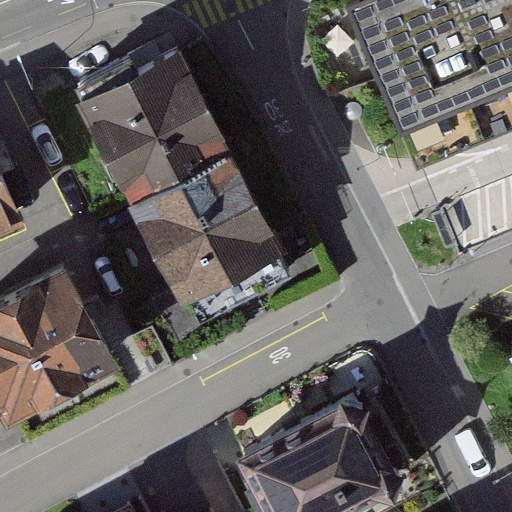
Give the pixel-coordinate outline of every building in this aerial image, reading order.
[(511,0),(350,0),(416,160),(474,137),(511,121),(511,0)] [(204,37),(97,90),(201,299),(308,246),(204,37)] [(0,119),(0,237),(43,219),(0,119)] [(90,258),(0,305),(0,365),(30,423),(145,363),(90,258)] [(376,405),(262,463),(287,511),(353,511),(415,481),(376,405)]
